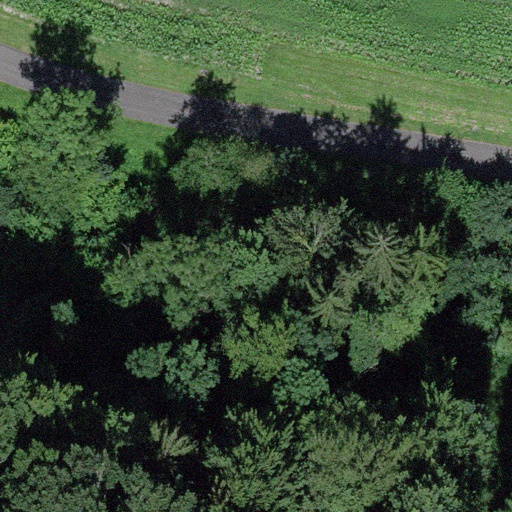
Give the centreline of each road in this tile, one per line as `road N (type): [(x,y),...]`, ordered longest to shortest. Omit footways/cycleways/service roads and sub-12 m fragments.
road 1 (unclassified): [(511,185),(85,111),(0,70)]
road 2 (track): [(0,489),(144,488),(339,511)]
